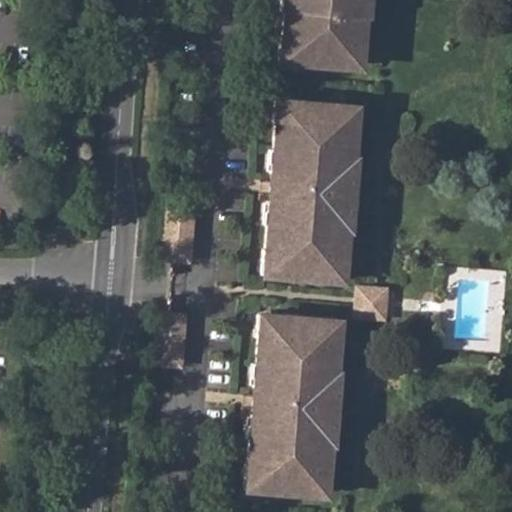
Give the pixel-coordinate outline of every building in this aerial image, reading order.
[(289,0),(289,7),(284,7),(281,34),(280,34),(279,47),(291,48),(290,59),(346,64),(347,53),(359,54),(361,40),(359,40),(361,13),(360,13),(360,0),(289,0)] [(286,111),(274,109),(273,123),(274,123),(272,150),(277,150),(276,160),(270,160),(269,172),(270,172),(268,199),(266,199),(266,211),(272,211),(271,221),(266,221),(264,248),(262,248),(261,261),(273,262),(273,272),(329,277),(329,267),(342,268),(343,254),(341,254),(343,228),(342,227),(344,208),(349,208),(351,176),(346,176),(348,156),(349,157),(351,130),(353,130),(354,116),(342,115),(343,105),(287,100),(286,111)] [(190,208),(165,206),(161,256),(171,257),(186,258),(190,208)] [(384,288),(356,286),(354,312),(382,314),(384,288)] [(156,312),(153,362),(177,364),(181,314),(166,313),(156,312)] [(268,324),(256,323),(255,337),(257,337),(254,364),(259,365),(258,375),(252,374),(251,386),(253,386),(250,412),(249,412),(248,425),(254,425),(253,435),(248,435),(246,462),(245,462),(244,475),(256,476),(255,487),(311,492),(312,481),(324,482),(325,468),(323,468),(326,441),(324,441),(326,422),(331,422),(334,391),(328,390),(330,370),(331,370),(334,343),(336,344),(337,331),(324,329),(325,319),(269,314),(268,324)]
